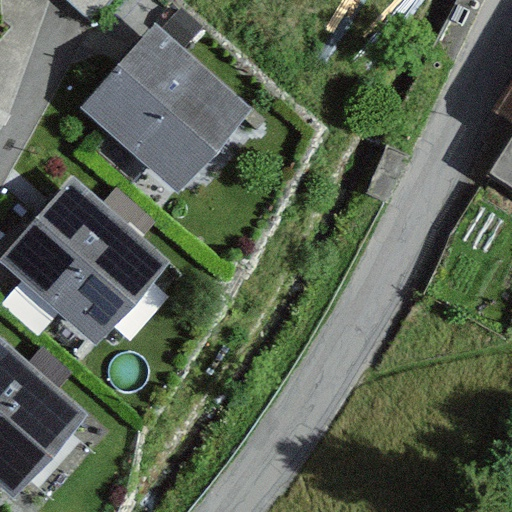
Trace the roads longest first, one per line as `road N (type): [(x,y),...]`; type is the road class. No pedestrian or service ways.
road 1 (unclassified): [(231,511),(317,396),(400,253),(511,21)]
road 2 (residential): [(0,161),(68,23)]
